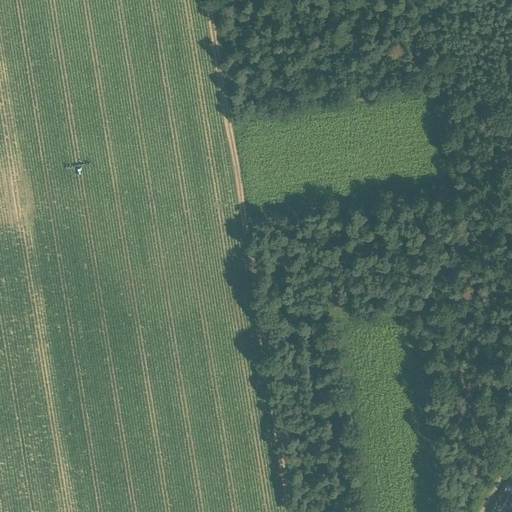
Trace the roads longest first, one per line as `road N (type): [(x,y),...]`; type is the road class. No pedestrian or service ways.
road 1 (track): [(205,0),(292,511)]
road 2 (track): [(426,0),(475,322),(503,462),(511,468)]
